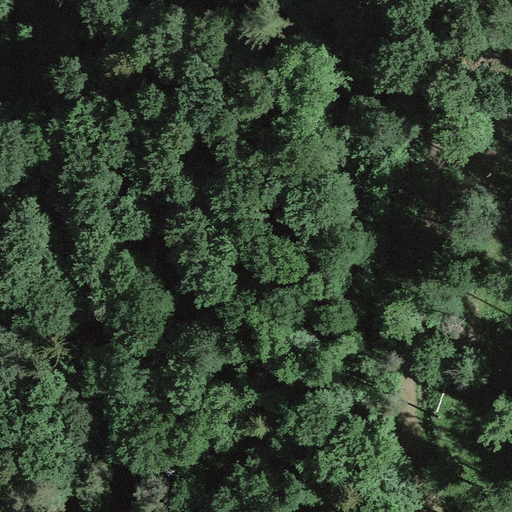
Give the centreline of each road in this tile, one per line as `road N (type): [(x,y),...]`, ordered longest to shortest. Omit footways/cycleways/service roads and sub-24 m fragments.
road 1 (track): [(41,0),(99,409),(125,511)]
road 2 (track): [(441,0),(442,98),(408,404),(433,511)]
